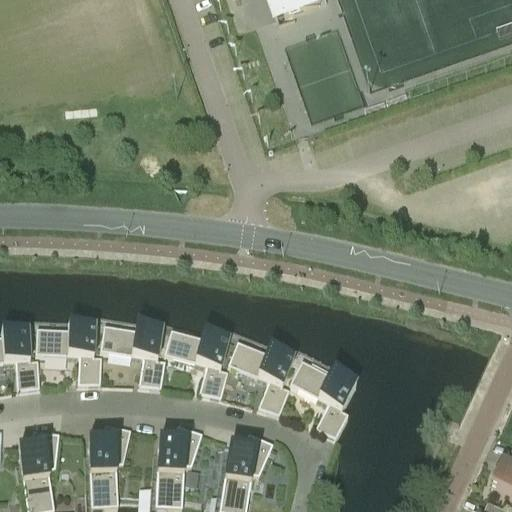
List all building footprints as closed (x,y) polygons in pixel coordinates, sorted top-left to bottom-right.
[(267,0),(276,23),(304,14),(299,0),(267,0)] [(299,0),(304,14),(330,5),(328,0),(299,0)] [(34,362),(77,364),(76,392),(99,392),(100,365),(92,364),(93,332),(66,331),(66,338),(35,337),(34,362)] [(98,359),(141,365),(137,393),(159,395),(163,369),(156,368),(161,335),(134,331),(133,338),(102,333),(98,359)] [(0,370),(14,370),(16,398),(38,395),(36,368),(28,369),(26,336),(0,337),(0,370)] [(163,362),(205,374),(197,401),(219,405),(226,380),(219,377),(227,346),(201,339),(200,346),(169,338),(163,362)] [(227,373),(267,389),(256,415),(278,422),(288,397),(280,394),(292,364),(268,354),(265,361),(236,349),(227,373)] [(288,391),(327,411),(314,436),(334,445),(347,422),(340,418),(355,389),(331,377),(328,383),(300,368),(288,391)] [(100,447),(87,448),(89,505),(89,511),(116,511),(116,504),(114,472),(122,471),(129,438),(103,432),(100,447)] [(171,448),(157,447),(154,506),(153,511),(180,511),(181,507),(183,474),(190,474),(201,441),(176,433),(171,448)] [(24,511),(51,511),(51,509),(47,477),(54,476),(58,441),(31,438),(30,454),(16,456),(24,511)] [(241,455),(228,453),(219,511),(218,511),(245,511),(247,502),(250,482),(257,483),(271,452),(247,441),(241,455)] [(511,453),(511,454),(505,469),(500,467),(488,493),(511,504),(511,453)] [(198,478),(186,476),(184,492),(195,494),(198,478)]
